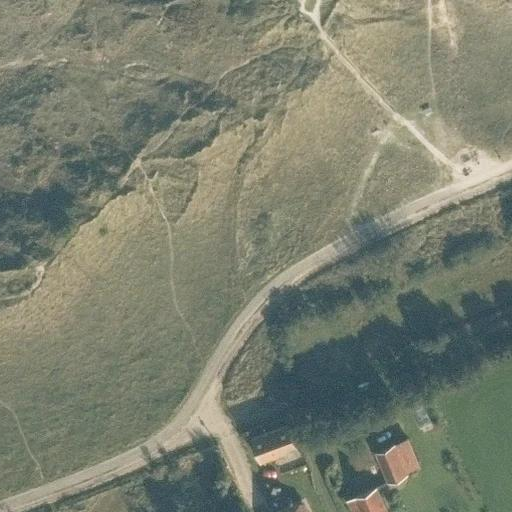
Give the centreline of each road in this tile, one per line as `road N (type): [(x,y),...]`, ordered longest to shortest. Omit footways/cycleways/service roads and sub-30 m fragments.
road 1 (track): [(17,511),(181,444),(262,314),(291,287),(379,235),(511,175)]
road 2 (track): [(181,444),(511,327)]
